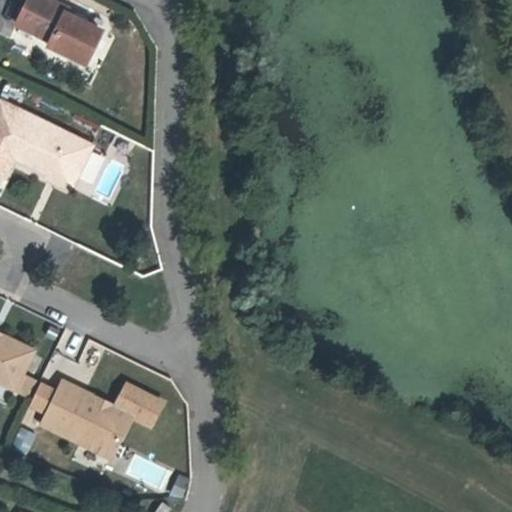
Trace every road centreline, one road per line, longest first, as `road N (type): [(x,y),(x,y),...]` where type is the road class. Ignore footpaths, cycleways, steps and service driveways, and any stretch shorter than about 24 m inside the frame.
road 1 (residential): [(196,365),(173,214),(170,0)]
road 2 (residential): [(0,259),(17,283),(196,365)]
road 3 (residential): [(202,511),(210,498),(209,435),(196,365)]
